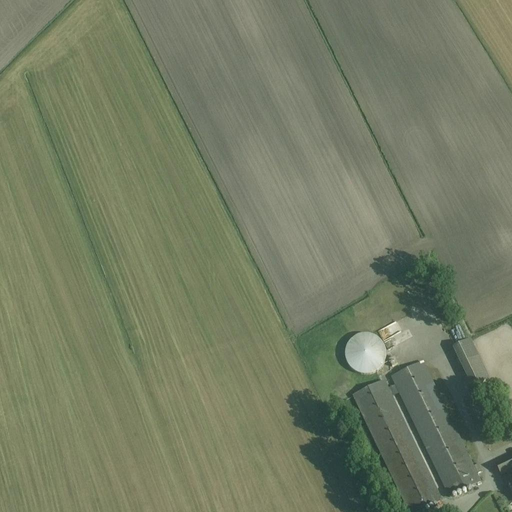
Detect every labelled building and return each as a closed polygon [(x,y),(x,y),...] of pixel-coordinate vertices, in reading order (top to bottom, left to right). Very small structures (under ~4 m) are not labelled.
[(393,338),(408,332),(405,325),(391,330),(393,338)] [(461,365),(472,388),(490,380),(479,357),(461,365)] [(391,378),(449,498),(481,483),(424,363),(391,378)] [(352,397),(407,511),(420,511),(443,501),(385,381),(352,397)] [(511,457),(501,463),(506,474),(508,473),(511,479),(506,481),(511,494),(511,457)]
